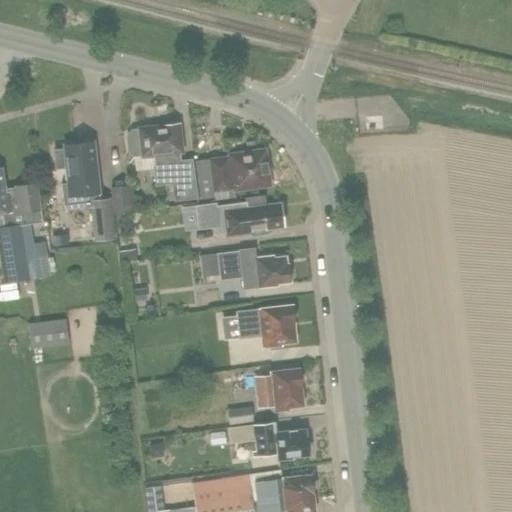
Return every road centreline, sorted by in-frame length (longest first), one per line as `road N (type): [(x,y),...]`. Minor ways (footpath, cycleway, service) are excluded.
road 1 (tertiary): [(360,511),(335,203),(320,165),(282,120)]
road 2 (tertiary): [(282,120),(236,95),(10,36)]
road 3 (unclassified): [(282,120),(339,0)]
